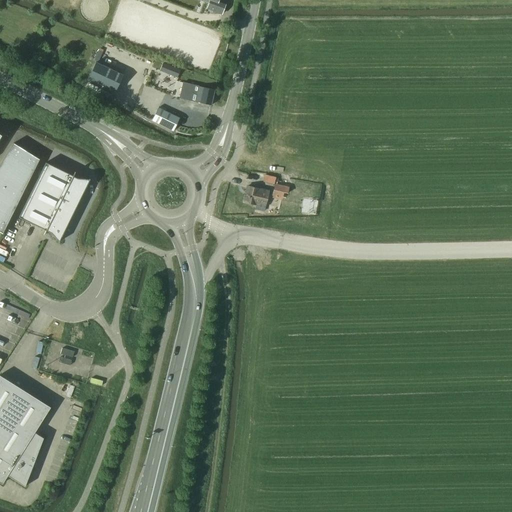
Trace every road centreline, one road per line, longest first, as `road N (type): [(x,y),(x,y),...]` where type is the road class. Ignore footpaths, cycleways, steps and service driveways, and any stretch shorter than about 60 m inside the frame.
road 1 (track): [(511,247),(353,251),(234,235),(194,212)]
road 2 (tertiary): [(151,511),(200,304),(187,220)]
road 3 (tertiary): [(170,225),(190,307),(140,511)]
road 4 (unclassified): [(0,275),(56,310),(85,309),(101,289),(106,233),(144,209)]
road 5 (tertiary): [(194,177),(221,144),(254,0)]
road 6 (tertiary): [(150,173),(98,129),(0,78)]
road 7 (unknown): [(56,310),(26,350),(30,370),(57,400),(41,451)]
